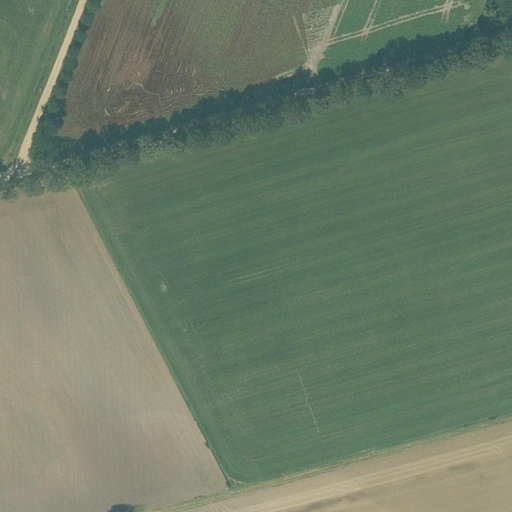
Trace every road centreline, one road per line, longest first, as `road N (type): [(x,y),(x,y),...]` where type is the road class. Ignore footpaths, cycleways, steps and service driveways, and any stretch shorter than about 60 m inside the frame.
road 1 (unclassified): [(511,28),(0,175)]
road 2 (track): [(23,168),(88,0)]
